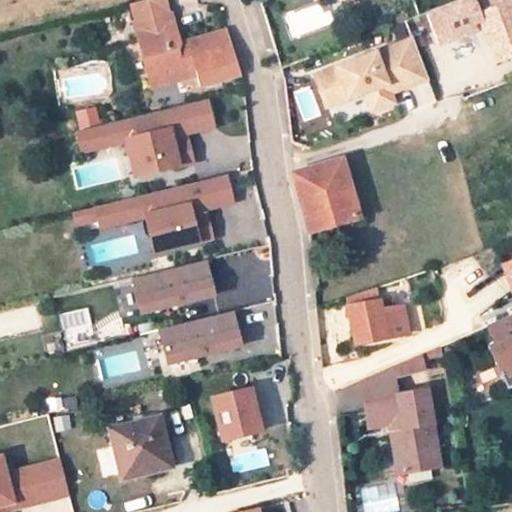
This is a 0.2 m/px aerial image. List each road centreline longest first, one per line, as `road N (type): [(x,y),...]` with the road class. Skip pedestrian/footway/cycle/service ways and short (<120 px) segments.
road 1 (unclassified): [(324,511),(265,101),(236,0)]
road 2 (unknown): [(309,404),(439,333),(454,286)]
